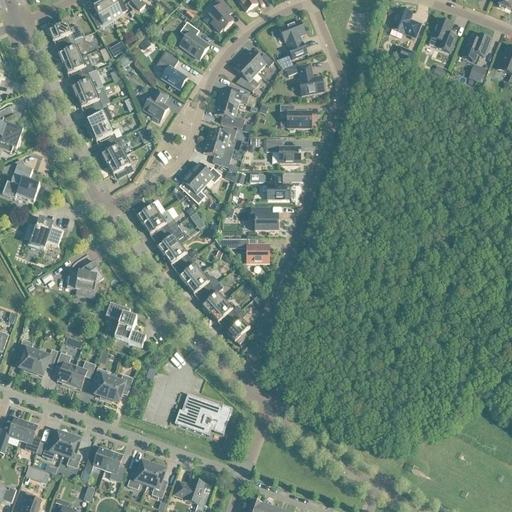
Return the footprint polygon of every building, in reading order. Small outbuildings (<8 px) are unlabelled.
[(118,0),(114,2),(113,0),(110,0),(111,0),(110,0),(107,0),(102,3),(112,22),(128,13),(120,0),(118,0)] [(236,0),(246,15),(258,7),(254,2),(256,0),(236,0)] [(511,0),(498,0),(501,1),(498,7),(500,8),(500,10),(505,12),(506,10),(511,12),(511,0)] [(226,17),(230,12),(219,1),(215,5),(218,9),(209,18),(214,23),(211,26),(220,35),(223,33),(224,33),(233,25),(226,17)] [(112,22),(102,3),(94,8),(95,9),(93,10),(95,14),(89,17),(97,30),(112,22)] [(410,23),(412,17),(399,11),(396,18),(394,18),(392,24),(393,25),(390,32),(404,37),(404,36),(416,41),(421,27),(410,23)] [(188,13),(184,17),(190,23),(194,18),(188,13)] [(431,40),(432,41),(429,48),(450,56),(456,42),(448,39),(453,27),(439,22),(431,40)] [(70,31),(68,26),(61,29),(60,24),(49,29),(47,26),(47,27),(55,45),(55,44),(68,39),(70,45),(75,43),(83,40),(78,28),(70,31)] [(302,46),(300,39),(306,37),(300,24),(280,32),(285,46),(286,45),(289,51),(293,62),(307,57),(303,46),(302,46)] [(149,35),(153,33),(147,25),(144,28),(149,35)] [(196,39),(199,34),(187,25),(180,35),(186,39),(180,48),(199,63),(209,49),(196,39)] [(142,40),(149,36),(144,29),(138,34),(142,40)] [(484,60),(491,42),(478,36),(476,42),(470,40),(462,59),(474,64),(477,57),(484,60)] [(151,48),(146,42),(139,47),(144,53),(151,48)] [(82,60),(82,59),(75,43),(70,45),(73,51),(60,56),(59,55),(59,56),(64,67),(82,60)] [(109,52),(113,59),(126,53),(121,45),(109,52)] [(410,67),(415,55),(398,48),(394,60),(410,67)] [(511,50),(508,49),(505,58),(503,57),(501,58),(499,64),(499,66),(501,67),(499,72),(511,77),(509,84),(511,85),(511,50)] [(274,65),(265,56),(260,61),(251,53),(243,62),(257,76),(266,67),(269,70),(274,65)] [(174,72),(179,63),(165,55),(157,68),(166,74),(161,82),(180,93),(188,81),(174,72)] [(87,57),(82,59),(82,60),(64,67),(68,79),(69,78),(68,77),(82,72),(84,78),(89,76),(88,76),(94,74),(87,57)] [(121,62),(118,65),(120,68),(125,65),(127,68),(133,63),(127,57),(121,62)] [(288,59),(276,64),(282,72),(292,68),(288,59)] [(253,81),(257,76),(243,62),(234,71),(249,85),(244,90),(252,95),(259,87),(253,81)] [(324,95),(321,79),(313,81),(311,67),(298,69),(297,67),(285,72),(288,79),(299,75),(300,83),(299,83),(300,91),(299,92),(300,96),(302,97),(302,99),(324,95)] [(445,77),(442,67),(434,70),(437,79),(445,77)] [(482,86),(487,72),(474,67),(468,80),(482,86)] [(112,77),(115,84),(121,81),(118,75),(112,77)] [(95,93),(89,76),(84,78),(87,84),(73,90),(73,89),(72,89),(77,100),(95,93)] [(95,93),(77,100),(82,112),(82,111),(95,105),(98,111),(102,109),(107,107),(110,106),(103,90),(95,93)] [(163,107),(169,98),(158,92),(152,100),(143,113),(153,119),(152,121),(160,125),(169,111),(163,107)] [(250,96),(237,92),(235,98),(221,94),(218,106),(238,111),(240,105),(246,107),(250,96)] [(235,121),(238,111),(218,106),(214,118),(223,120),(221,126),(242,132),(244,124),(235,121)] [(107,107),(102,109),(98,111),(101,118),(88,124),(87,123),(92,134),(110,126),(110,125),(114,123),(107,107)] [(259,115),(266,118),(269,110),(262,107),(259,115)] [(312,131),(312,114),(295,114),(295,108),(280,108),(280,115),(287,115),(287,131),(288,131),(288,132),(290,134),(294,134),(295,132),(295,131),(312,131)] [(2,129),(4,122),(0,120),(0,152),(11,157),(13,151),(17,152),(23,133),(7,127),(6,130),(2,129)] [(117,142),(110,126),(92,134),(97,146),(98,145),(97,144),(110,138),(113,144),(117,142)] [(251,136),(253,130),(247,128),(245,134),(251,136)] [(233,144),(237,134),(224,130),(222,135),(210,132),(207,144),(226,150),(228,143),(233,144)] [(150,143),(147,137),(141,140),(144,146),(150,143)] [(103,156),(102,156),(108,167),(126,158),(121,149),(129,144),(126,138),(117,143),(117,142),(113,144),(116,151),(103,157),(103,156)] [(266,142),(266,155),(272,155),(272,165),(279,165),(279,166),(300,166),(300,150),(284,150),(284,142),(266,142)] [(233,152),(226,150),(207,144),(203,156),(217,160),(215,167),(228,171),(233,152)] [(134,174),(131,168),(126,158),(108,167),(114,178),(114,177),(127,171),(130,176),(128,177),(128,178),(134,174)] [(29,185),(33,174),(26,171),(22,163),(4,171),(2,176),(14,180),(12,185),(7,183),(2,197),(16,202),(17,198),(34,204),(40,189),(29,185)] [(222,179),(213,171),(209,175),(199,166),(195,170),(194,169),(189,174),(205,189),(214,180),(217,183),(222,179)] [(228,173),(237,176),(239,170),(230,168),(228,173)] [(234,184),(237,178),(228,173),(225,180),(234,184)] [(200,194),(205,189),(189,174),(185,178),(186,179),(182,184),(192,193),(188,198),(198,207),(206,199),(200,194)] [(242,188),(245,178),(239,176),(235,186),(242,188)] [(289,202),(289,187),(283,187),(283,176),(269,176),(269,179),(249,179),(249,188),(268,188),(268,202),(289,202)] [(179,194),(174,197),(178,204),(184,201),(179,194)] [(160,218),(160,217),(154,208),(151,202),(145,206),(147,205),(150,211),(138,219),(138,218),(137,218),(144,228),(160,218)] [(223,215),(225,209),(217,206),(215,212),(223,215)] [(231,221),(234,212),(228,210),(225,219),(231,221)] [(280,221),(278,221),(278,218),(266,218),(266,211),(251,211),(251,222),(255,222),(255,234),(269,234),(275,236),(275,234),(278,234),(278,227),(280,221)] [(167,213),(160,217),(160,218),(144,228),(151,239),(151,238),(163,230),(166,235),(177,228),(167,213)] [(193,224),(199,221),(196,216),(190,220),(193,224)] [(47,245),(58,249),(64,233),(52,229),(53,227),(40,223),(41,221),(40,221),(37,228),(29,225),(23,241),(32,244),(31,247),(44,252),(47,245)] [(181,247),(174,238),(180,233),(177,228),(166,235),(170,241),(159,249),(158,248),(157,249),(165,259),(181,247)] [(248,251),(248,266),(268,266),(268,248),(249,248),(249,242),(216,242),(223,251),(248,251)] [(191,262),(181,247),(165,259),(172,269),(172,268),(183,259),(187,265),(191,262)] [(236,270),(226,258),(220,262),(230,275),(236,270)] [(194,265),(191,262),(187,265),(192,270),(180,279),(180,278),(179,279),(187,288),(202,276),(194,265)] [(85,277),(70,274),(67,291),(82,294),(82,297),(94,299),(96,286),(104,281),(97,270),(85,277)] [(210,293),(218,286),(219,285),(214,279),(205,279),(202,276),(187,288),(195,298),(194,297),(206,288),(210,293)] [(225,304),(218,295),(222,291),(218,286),(210,293),(214,298),(204,308),(203,307),(202,307),(211,317),(225,304)] [(237,308),(233,312),(225,304),(211,317),(219,326),(218,325),(229,315),(234,320),(237,317),(241,313),(237,308)] [(110,306),(106,319),(120,324),(115,341),(142,350),(146,340),(132,335),(137,322),(128,319),(130,313),(110,306)] [(13,326),(16,318),(11,316),(8,325),(13,326)] [(245,336),(250,331),(237,317),(234,320),(238,325),(228,335),(227,335),(241,350),(241,349),(239,347),(248,339),(245,336)] [(0,349),(4,351),(9,337),(0,334),(0,349)] [(74,343),(67,341),(65,347),(71,349),(74,343)] [(31,376),(38,356),(31,353),(33,346),(23,342),(18,356),(24,358),(19,371),(25,373),(25,374),(31,376)] [(53,368),(58,355),(52,353),(50,360),(38,356),(31,376),(37,378),(37,377),(43,379),(47,366),(53,368)] [(102,355),(99,365),(105,367),(108,357),(102,355)] [(68,390),(76,369),(69,366),(71,359),(61,356),(56,369),(62,371),(57,384),(63,386),(63,388),(68,390)] [(91,382),(96,368),(85,364),(83,371),(76,369),(68,390),(74,392),(75,390),(81,392),(85,380),(91,382)] [(106,403),(113,382),(106,380),(108,375),(98,371),(94,383),(99,385),(95,397),(101,399),(100,401),(106,403)] [(153,384),(156,375),(150,373),(147,382),(153,384)] [(129,395),(133,381),(123,378),(120,385),(113,382),(106,403),(112,405),(112,404),(118,406),(123,393),(129,395)] [(179,413),(174,427),(209,439),(212,431),(214,432),(214,434),(223,437),(232,411),(223,408),(222,411),(219,410),(189,399),(184,414),(179,413)] [(20,444),(27,424),(15,420),(10,434),(4,432),(0,441),(0,454),(4,456),(9,440),(20,444)] [(34,439),(38,428),(27,424),(20,444),(27,446),(25,452),(36,456),(41,442),(34,439)] [(62,459),(69,438),(64,436),(63,437),(57,435),(53,448),(47,446),(42,459),(53,463),(55,456),(62,459)] [(76,456),(81,443),(75,441),(75,440),(69,438),(62,459),(69,461),(67,468),(77,472),(82,458),(76,456)] [(87,466),(84,475),(90,477),(93,469),(105,473),(111,454),(100,450),(93,468),(87,466)] [(126,472),(119,469),(123,458),(111,454),(105,473),(112,476),(110,482),(121,486),(126,472)] [(147,488),(154,468),(149,466),(148,467),(142,465),(138,478),(132,476),(127,489),(138,493),(140,486),(147,488)] [(45,473),(55,477),(57,471),(47,468),(45,473)] [(161,486),(166,473),(160,471),(160,470),(154,468),(147,488),(154,491),(152,498),(162,502),(167,488),(161,486)] [(46,486),(49,477),(38,473),(28,470),(25,479),(46,486)] [(179,484),(174,498),(185,502),(185,503),(197,508),(204,510),(205,509),(208,498),(203,496),(206,487),(192,482),(190,488),(179,484)] [(5,491),(0,489),(0,505),(1,502),(5,503),(5,504),(12,506),(16,493),(10,490),(9,493),(5,492),(5,491)] [(95,491),(88,489),(86,496),(93,498),(95,491)] [(39,511),(42,505),(32,501),(33,497),(26,495),(25,499),(24,499),(19,511),(40,511),(39,511)] [(69,511),(72,507),(57,502),(53,511),(69,511)] [(260,511),(263,507),(252,503),(248,511),(260,511)]
